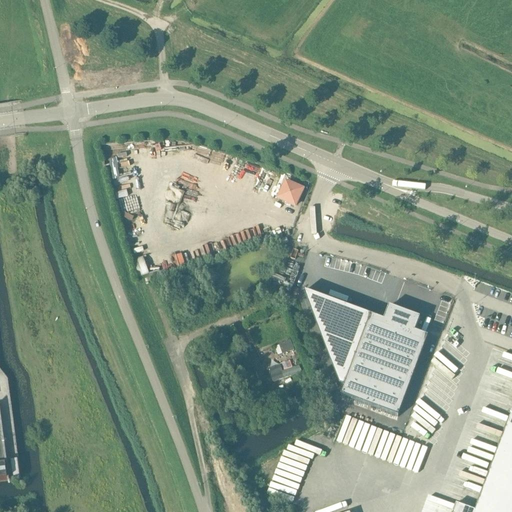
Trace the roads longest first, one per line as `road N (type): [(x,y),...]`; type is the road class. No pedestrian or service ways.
road 1 (tertiary): [(203,511),(97,233),(70,111)]
road 2 (tertiary): [(333,163),(180,100),(70,111)]
road 3 (unclassified): [(234,316),(171,342),(207,511)]
road 4 (unclassified): [(333,163),(310,224),(315,241),(460,285)]
road 5 (tertiary): [(383,184),(511,241)]
road 6 (track): [(167,99),(157,28),(103,0)]
road 7 (tertiary): [(511,208),(451,190),(383,184)]
